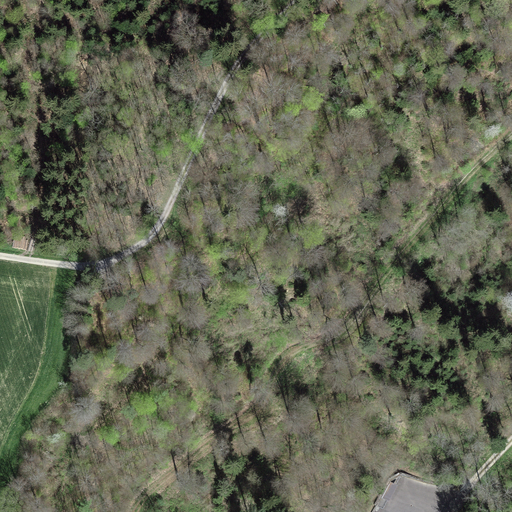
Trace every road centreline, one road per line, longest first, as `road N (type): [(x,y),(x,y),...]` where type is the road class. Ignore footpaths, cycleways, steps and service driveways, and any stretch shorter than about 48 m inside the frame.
road 1 (track): [(367,0),(320,63),(293,128),(248,189),(241,267),(202,294),(147,369),(73,442),(55,511)]
road 2 (track): [(135,511),(191,457),(261,406),(282,357),(344,327),(511,134)]
road 3 (track): [(296,0),(238,58),(155,229),(93,265)]
road 4 (track): [(93,265),(70,294),(58,364),(44,392)]
